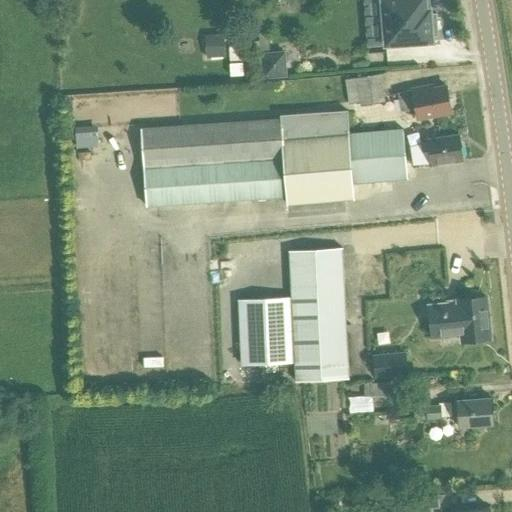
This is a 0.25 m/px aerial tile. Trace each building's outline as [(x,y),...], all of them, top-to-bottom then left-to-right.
[(425,0),(381,0),(385,45),(433,41),(433,36),(438,36),(436,14),(431,14),(431,9),(427,9),(425,0)] [(286,53),(261,55),(263,80),(288,78),(286,53)] [(243,64),(230,64),(231,77),(244,76),(243,64)] [(349,104),(360,102),(361,106),(386,102),(382,74),(357,78),(345,80),(349,104)] [(399,93),(403,111),(417,109),(419,118),(451,111),(447,87),(435,89),(435,86),(413,90),(399,93)] [(141,132),(147,209),(287,197),(288,205),(355,199),(353,184),(408,179),(403,128),(349,133),(347,110),(280,116),(280,120),(141,132)] [(459,135),(428,139),(429,141),(421,142),(422,147),(411,148),(414,168),(463,160),(459,135)] [(239,301),(242,364),(295,361),(296,381),(349,378),(342,248),(290,251),(292,298),(239,301)] [(449,279),(448,250),(389,252),(390,281),(449,279)] [(410,297),(424,296),(424,284),(410,284),(410,297)] [(430,306),(434,338),(454,336),(454,333),(461,333),(462,341),(491,338),(487,297),(459,300),(459,303),(430,306)] [(375,374),(407,371),(405,353),(373,357),(375,374)] [(364,384),(365,396),(401,394),(400,382),(371,384),(364,384)] [(453,403),(454,415),(459,414),(460,427),(494,424),(492,398),(458,401),(459,403),(453,403)] [(428,405),(429,418),(444,417),(443,404),(428,405)] [(416,419),(429,418),(428,405),(415,406),(416,419)] [(439,508),(438,495),(426,496),(427,509),(439,508)] [(410,511),(410,500),(397,501),(397,511),(410,511)]
